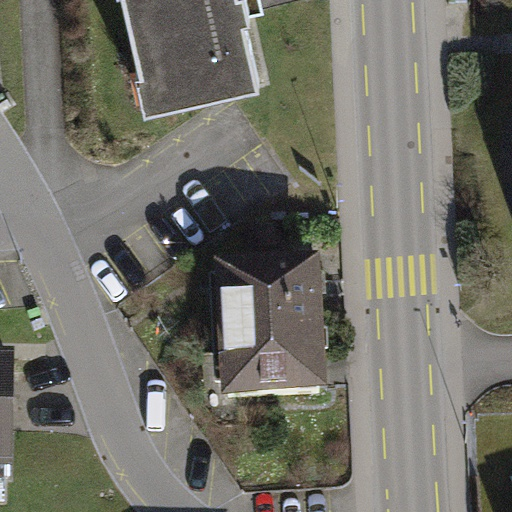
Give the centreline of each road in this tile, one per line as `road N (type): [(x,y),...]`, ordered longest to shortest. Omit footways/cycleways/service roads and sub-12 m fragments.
road 1 (secondary): [(389,0),(414,511)]
road 2 (residential): [(201,511),(140,467),(30,223)]
